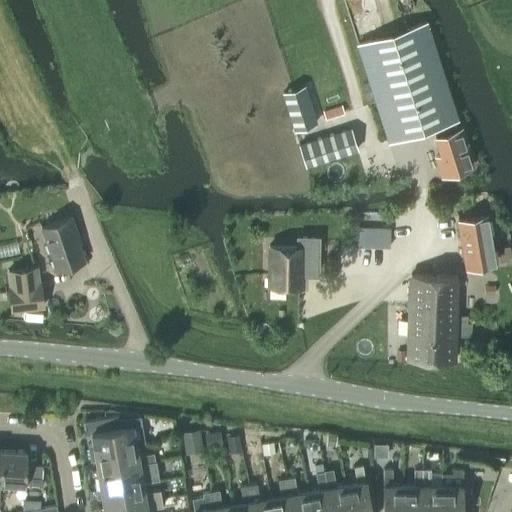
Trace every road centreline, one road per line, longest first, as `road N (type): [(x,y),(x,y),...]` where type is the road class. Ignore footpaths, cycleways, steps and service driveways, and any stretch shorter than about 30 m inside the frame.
road 1 (tertiary): [(511,413),(0,347)]
road 2 (residential): [(0,428),(46,431),(60,444),(73,511)]
